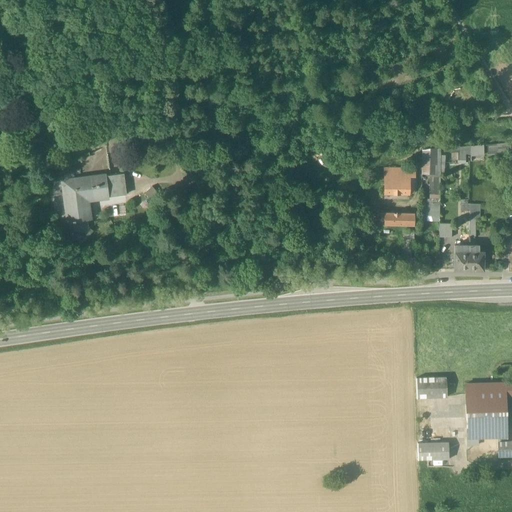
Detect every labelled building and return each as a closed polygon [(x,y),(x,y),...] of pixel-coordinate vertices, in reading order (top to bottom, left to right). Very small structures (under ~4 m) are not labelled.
[(20,127),(14,128),(16,136),(25,135),(24,130),(21,131),(20,127)] [(104,133),(91,135),(92,143),(106,142),(104,133)] [(488,156),(511,153),(511,143),(487,145),(488,156)] [(471,146),(471,157),(484,156),(483,145),(471,146)] [(437,152),(422,151),(421,174),(436,175),(437,152)] [(415,170),(383,169),(383,170),(385,170),(385,183),(408,183),(408,184),(414,184),(415,170)] [(122,174),(105,176),(107,198),(124,196),(122,174)] [(105,176),(63,181),(68,222),(72,221),(72,223),(74,223),(74,228),(77,230),(80,231),(84,231),(87,229),(88,226),(87,220),(89,219),(87,200),(107,198),(105,176)] [(439,179),(429,179),(429,201),(439,201),(439,179)] [(408,183),(385,183),(384,193),(408,194),(408,184),(408,183)] [(439,217),(440,203),(422,202),(421,216),(439,217)] [(413,214),(384,213),(383,225),(413,226),(413,221),(414,221),(414,220),(413,220),(413,214)] [(451,224),(439,224),(439,238),(451,238),(451,224)] [(469,252),(454,252),(454,270),(469,270),(469,252)] [(482,252),(469,252),(469,270),(483,271),(483,252),(482,252)] [(446,377),(416,378),(416,398),(446,397),(446,377)] [(506,383),(465,384),(467,438),(498,437),(507,437),(506,394),(506,383)] [(498,442),(498,456),(511,455),(511,441),(507,442),(498,442)] [(448,443),(417,443),(418,460),(449,460),(448,443)]
